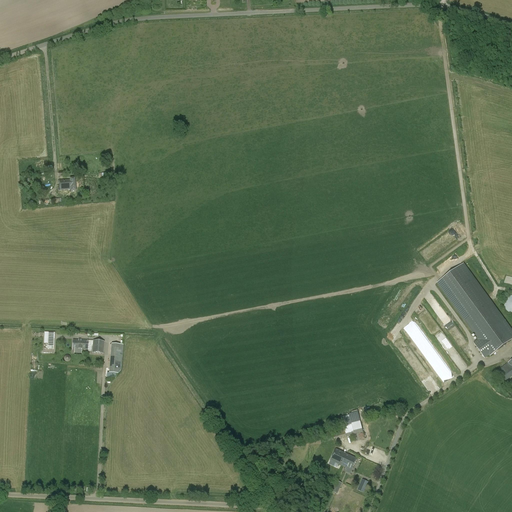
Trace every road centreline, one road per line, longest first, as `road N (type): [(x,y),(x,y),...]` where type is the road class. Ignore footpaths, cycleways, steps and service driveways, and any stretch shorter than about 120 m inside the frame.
road 1 (unclassified): [(511,25),(429,4),(146,18),(0,59)]
road 2 (track): [(511,290),(497,288),(469,245),(438,5)]
road 3 (unclassified): [(286,511),(262,502),(99,495)]
road 4 (unclassified): [(99,495),(105,355)]
road 5 (unclassified): [(370,511),(407,415),(427,401)]
